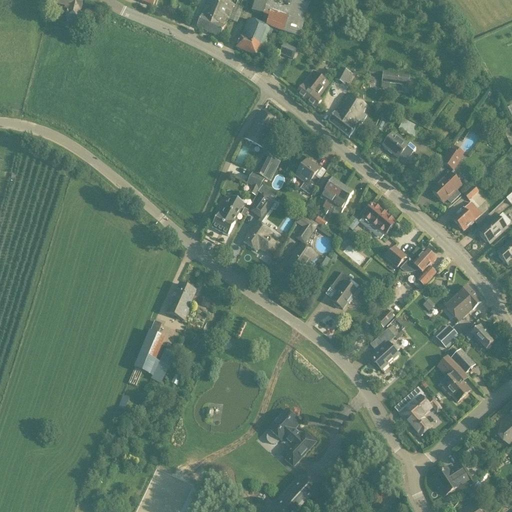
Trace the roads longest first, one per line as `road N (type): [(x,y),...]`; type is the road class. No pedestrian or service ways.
road 1 (tertiary): [(511,324),(461,259),(272,85)]
road 2 (residential): [(417,468),(338,355),(190,247)]
road 3 (unclassified): [(190,247),(79,148),(38,128),(0,122)]
road 4 (tertiary): [(272,85),(108,0)]
road 5 (residential): [(190,247),(238,137),(272,85)]
road 6 (tertiary): [(417,468),(511,388)]
